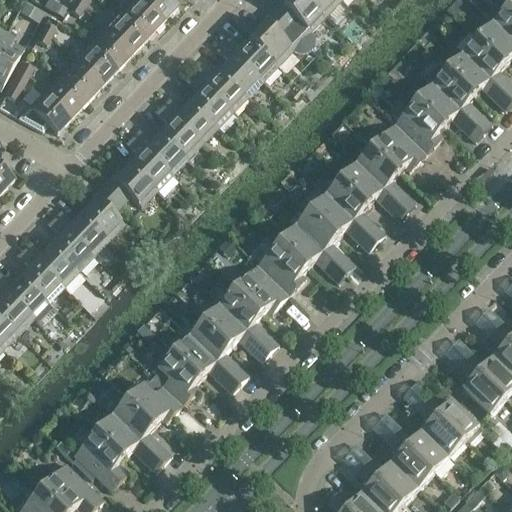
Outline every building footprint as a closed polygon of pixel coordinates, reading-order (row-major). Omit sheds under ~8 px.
[(81,0),(77,0),(73,6),(83,12),(88,5),(81,0)] [(135,0),(134,1),(162,27),(178,11),(166,0),(135,0)] [(285,0),(270,15),(310,54),(311,52),(313,50),(313,48),(314,45),(314,44),(313,42),(313,40),(312,39),(311,37),(310,36),(326,20),(304,0),(291,0),(290,2),(287,0),(285,0)] [(304,0),(326,20),(341,5),(335,0),(304,0)] [(119,17),(147,43),(162,27),(134,1),(119,17)] [(494,27),(511,43),(511,13),(509,11),(501,4),(487,19),(494,27)] [(51,14),(63,21),(67,13),(55,6),(51,14)] [(83,12),(73,6),(68,14),(78,20),(83,12)] [(44,17),(25,7),(20,16),(38,26),(44,17)] [(250,44),(277,70),(292,55),(294,56),(297,57),(299,58),(301,58),(303,58),(305,57),(307,56),(309,55),(310,54),(270,15),(255,32),(258,35),(250,44)] [(104,32),(132,59),(147,43),(119,17),(104,32)] [(511,43),(494,27),(479,42),(507,69),(511,63),(511,43)] [(40,36),(51,42),(55,34),(45,28),(40,36)] [(132,59),(104,32),(89,48),(117,75),(132,59)] [(51,42),(40,36),(36,44),(46,50),(51,42)] [(7,37),(0,49),(0,95),(19,62),(24,52),(13,46),(15,42),(7,37)] [(223,48),(262,86),(277,70),(250,44),(242,52),(230,41),(223,48)] [(464,58),(511,104),(511,87),(505,81),(501,81),(498,78),(507,69),(479,42),(464,58)] [(117,75),(89,48),(74,64),(102,91),(117,75)] [(220,75),(247,102),(262,86),(223,48),(217,55),(228,66),(220,75)] [(511,104),(464,58),(449,74),(476,100),(485,91),(488,94),(488,98),(506,116),(511,109),(511,104)] [(102,91),(74,64),(59,80),(87,106),(102,91)] [(19,75),(29,81),(34,72),(23,67),(19,75)] [(193,79),(232,117),(247,102),(220,75),(212,83),(200,72),(193,79)] [(434,89),(485,138),(493,130),(474,112),(471,112),(468,109),(476,100),(449,74),(434,89)] [(29,81),(19,75),(5,100),(15,105),(29,81)] [(189,106),(217,133),(232,117),(193,79),(187,86),(198,97),(189,106)] [(87,106),(59,80),(45,95),(72,122),(87,106)] [(434,89),(419,105),(446,131),(455,123),(458,125),(458,129),(476,147),(485,138),(434,89)] [(29,112),(18,123),(42,136),(48,129),(57,138),(72,122),(45,95),(29,112)] [(163,111),(202,149),(217,133),(189,106),(181,115),(170,104),(163,111)] [(438,140),(440,138),(446,131),(419,105),(396,128),(427,159),(442,144),(438,140)] [(159,137),(187,164),(202,149),(163,111),(156,117),(167,129),(159,137)] [(396,128),(373,152),(400,179),(408,171),(412,174),(427,159),(396,128)] [(133,142),(172,180),(187,164),(159,137),(151,146),(140,135),(133,142)] [(129,169),(157,195),(172,180),(133,142),(126,149),(138,160),(129,169)] [(373,152),(358,168),(408,217),(417,209),(398,191),(395,191),(391,188),(400,179),(373,152)] [(408,217),(358,168),(343,183),(370,210),(378,202),(381,204),(381,208),(400,226),(408,217)] [(101,190),(121,210),(130,201),(141,212),(157,195),(129,169),(121,177),(118,173),(101,190)] [(0,198),(14,184),(0,171),(0,170),(0,198)] [(343,183),(328,199),(378,248),(386,240),(368,222),(364,222),(361,219),(370,210),(343,183)] [(81,219),(108,245),(124,229),(113,218),(121,210),(101,190),(86,207),(89,210),(81,219)] [(378,248),(328,199),(312,215),(340,241),(348,233),(351,236),(351,239),(370,257),(378,248)] [(141,218),(136,212),(131,217),(136,223),(141,218)] [(312,215),(297,230),(348,280),(356,271),(338,253),(334,253),(331,250),(340,241),(312,215)] [(54,223),(93,261),(108,245),(81,219),(73,227),(61,216),(54,223)] [(51,250),(78,276),(93,261),(54,223),(48,230),(59,241),(51,250)] [(348,280),(297,230),(282,246),(310,273),(318,264),(321,267),(321,270),(339,289),(348,280)] [(282,246),(259,270),(290,300),(305,285),(301,282),(310,273),(282,246)] [(24,254),(63,292),(78,276),(51,250),(43,258),(31,247),(24,254)] [(20,281),(48,307),(63,292),(24,254),(18,261),(29,272),(20,281)] [(236,294),(264,320),(271,312),(275,316),(290,300),(259,270),(251,278),(243,276),(233,287),(236,294)] [(57,317),(48,307),(20,281),(12,289),(1,278),(0,279),(0,291),(33,323),(42,332),(57,317)] [(0,321),(18,339),(33,323),(0,291),(0,321)] [(236,294),(221,309),(272,358),(280,350),(261,332),(257,333),(254,330),(264,320),(236,294)] [(206,325),(234,351),(241,343),(244,346),(244,350),(263,368),(272,358),(221,309),(206,325)] [(0,351),(3,354),(18,339),(0,321),(0,351)] [(206,325),(191,340),(242,390),(250,381),(231,364),(228,364),(224,361),(234,351),(206,325)] [(511,333),(504,326),(496,334),(511,348),(511,333)] [(511,378),(511,348),(496,334),(490,341),(502,353),(494,361),(511,378)] [(191,340),(176,356),(204,383),(211,374),(214,377),(214,381),(233,399),(242,390),(191,340)] [(181,406),(184,410),(198,395),(195,392),(204,383),(176,356),(160,372),(171,383),(164,391),(180,406),(181,406)] [(474,357),(467,365),(507,404),(508,402),(511,403),(511,378),(494,361),(487,369),(474,357)] [(467,365),(460,372),(472,384),(464,393),(491,420),(507,404),(467,365)] [(146,387),(130,404),(157,430),(180,406),(164,391),(157,398),(146,387)] [(432,401),(425,408),(465,447),(466,446),(471,448),(481,438),(479,433),(481,430),(453,404),(444,413),(432,401)] [(157,430),(130,404),(115,419),(166,468),(173,460),(155,443),(151,443),(148,440),(157,430)] [(465,447),(425,408),(418,415),(430,427),(422,436),(450,462),(465,447)] [(115,419),(100,435),(127,461),(135,453),(138,456),(138,460),(157,478),(166,468),(115,419)] [(402,432),(395,439),(435,478),(450,462),(422,436),(414,444),(402,432)] [(127,461),(100,435),(76,460),(113,496),(130,479),(125,474),(121,474),(118,471),(127,461)] [(435,478),(395,439),(388,446),(400,459),(392,467),(420,493),(435,478)] [(372,463),(365,470),(405,509),(420,493),(392,467),(384,475),(372,463)] [(496,476),(503,483),(508,479),(508,473),(503,468),(496,476)] [(44,493),(63,511),(78,511),(79,511),(80,511),(98,511),(104,506),(67,469),(44,493)] [(365,470),(358,477),(370,490),(362,498),(377,511),(408,511),(405,509),(365,470)] [(488,484),(480,492),(486,499),(495,491),(488,484)] [(63,511),(44,493),(25,511),(63,511)] [(342,494),(335,501),(345,511),(376,511),(362,498),(354,506),(342,494)] [(345,511),(335,501),(328,508),(331,511),(345,511)]
